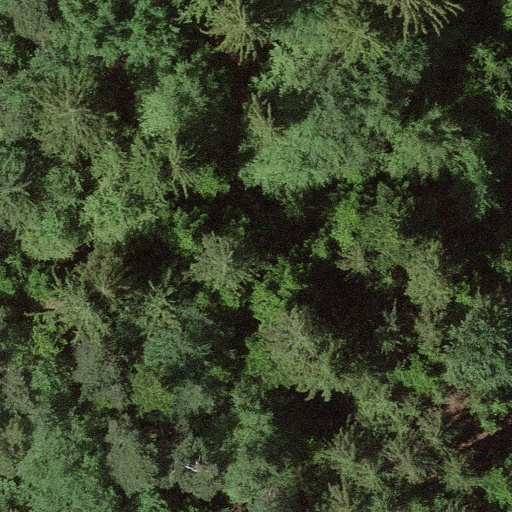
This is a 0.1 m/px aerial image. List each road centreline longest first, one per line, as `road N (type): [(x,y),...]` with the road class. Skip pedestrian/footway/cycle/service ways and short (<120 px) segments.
road 1 (track): [(245,131),(511,145)]
road 2 (track): [(193,0),(210,70),(294,209)]
